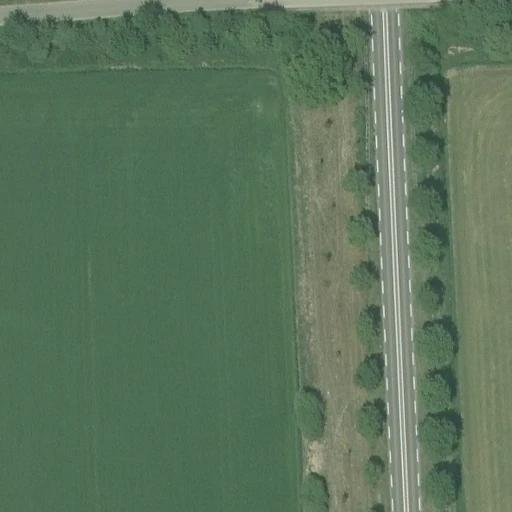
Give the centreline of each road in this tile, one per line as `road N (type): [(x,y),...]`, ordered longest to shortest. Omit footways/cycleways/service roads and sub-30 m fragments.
road 1 (primary): [(406,511),(385,0)]
road 2 (unclassified): [(0,19),(264,0)]
